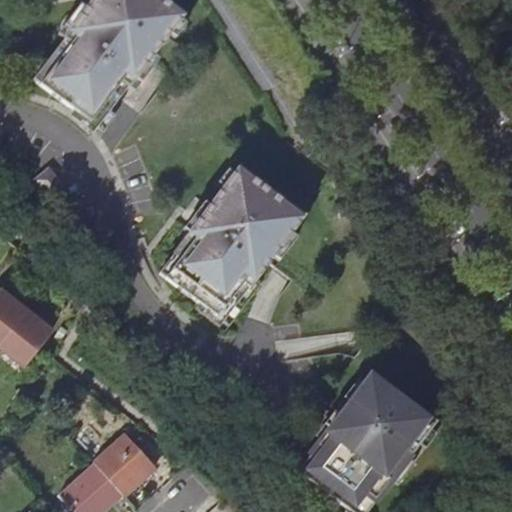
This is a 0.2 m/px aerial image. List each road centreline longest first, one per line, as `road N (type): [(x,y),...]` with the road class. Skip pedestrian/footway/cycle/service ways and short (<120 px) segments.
road 1 (primary): [(338,0),(511,270)]
road 2 (primary): [(511,185),(397,0)]
